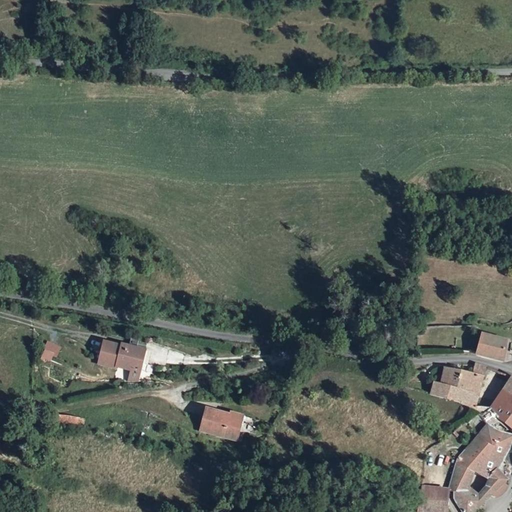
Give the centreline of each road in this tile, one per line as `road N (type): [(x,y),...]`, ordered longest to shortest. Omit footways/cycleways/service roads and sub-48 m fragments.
road 1 (residential): [(511,368),(468,360),(396,363),(0,294)]
road 2 (unclassified): [(0,64),(213,85),(511,73)]
road 3 (track): [(313,345),(271,366),(169,393),(43,411)]
road 4 (track): [(286,359),(157,359)]
